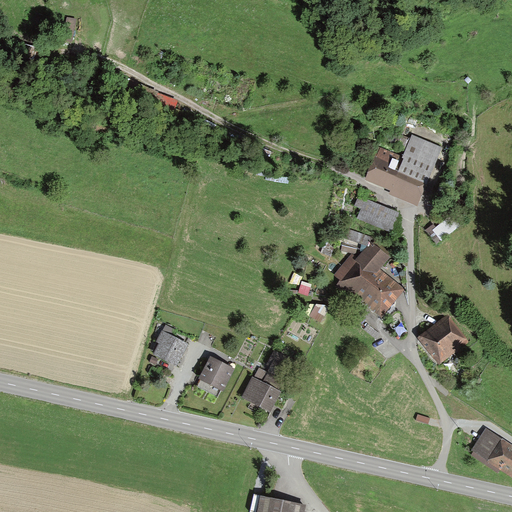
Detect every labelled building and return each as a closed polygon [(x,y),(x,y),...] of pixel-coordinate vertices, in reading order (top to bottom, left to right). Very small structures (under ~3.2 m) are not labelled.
[(152,110),(198,130),(204,115),(176,103),(178,99),(131,79),(125,93),(154,105),(152,110)] [(366,176),(416,199),(438,150),(410,138),(408,143),(400,140),(395,148),(405,153),(402,159),(379,149),(366,176)] [(358,217),(396,234),(399,217),(367,203),(368,201),(358,197),(355,205),(362,208),(358,217)] [(340,275),(346,280),(341,286),(354,296),(359,290),(381,309),(396,291),(374,272),(382,262),(384,264),(389,258),(369,241),(370,240),(351,233),(343,251),(353,253),(358,249),(368,252),(360,262),(354,257),(340,275)] [(306,323),(315,329),(329,309),(318,301),(308,316),(310,317),(306,323)] [(458,345),(466,338),(447,315),(419,339),(435,357),(454,341),(458,345)] [(370,319),(365,325),(377,336),(383,330),(370,319)] [(153,353),(172,364),(181,346),(166,338),(171,329),(162,324),(152,343),(157,345),(153,353)] [(239,396),(264,411),(290,367),(284,364),(287,359),(270,350),(264,362),(269,365),(265,373),(255,367),(239,396)] [(215,393),(230,367),(209,355),(194,381),(215,393)] [(163,370),(152,362),(147,369),(158,377),(163,370)] [(428,425),(431,417),(418,411),(414,419),(428,425)] [(511,445),(487,429),(472,451),(500,470),(503,466),(511,471),(511,445)] [(255,511),(301,511),(303,504),(259,495),(255,511)]
